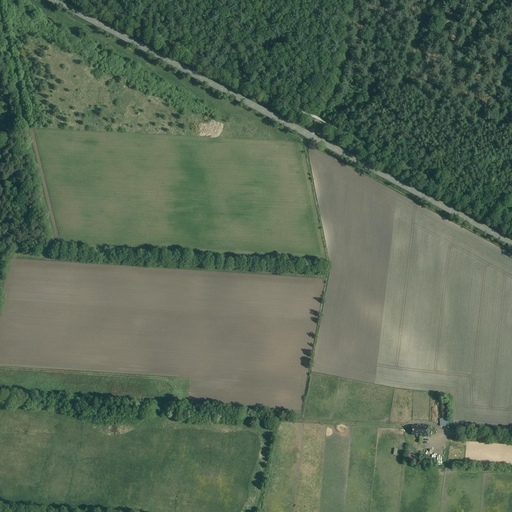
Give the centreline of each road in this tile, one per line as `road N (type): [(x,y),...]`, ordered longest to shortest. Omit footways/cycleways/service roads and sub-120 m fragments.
road 1 (tertiary): [(511,242),(53,0)]
road 2 (track): [(318,119),(337,78),(352,0)]
